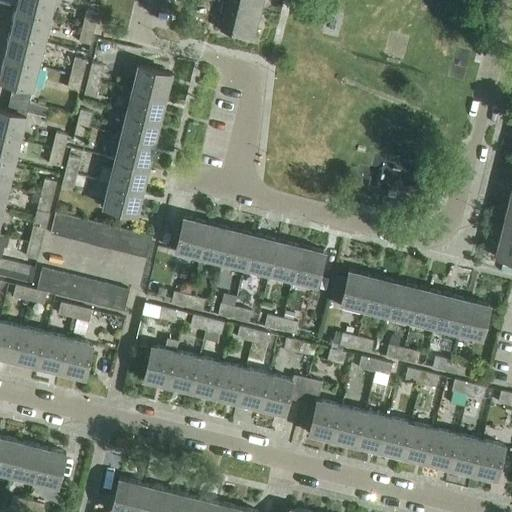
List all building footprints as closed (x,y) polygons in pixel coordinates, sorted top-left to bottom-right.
[(18,0),(16,10),(50,18),(54,0),(18,0)] [(228,0),(227,3),(261,11),(263,0),(228,0)] [(261,11),(227,3),(222,2),(219,13),(224,15),(221,29),(255,37),(261,11)] [(16,10),(10,33),(44,41),(50,18),(16,10)] [(86,10),(82,26),(94,29),(98,13),(86,10)] [(94,29),(82,26),(79,41),(90,44),(94,29)] [(10,33),(5,56),(39,65),(44,41),(10,33)] [(39,65),(5,56),(0,74),(0,80),(33,88),(39,65)] [(75,57),(71,72),(82,75),(86,60),(75,57)] [(92,63),(88,78),(100,81),(104,66),(92,63)] [(138,65),(132,89),(166,98),(172,73),(166,72),(138,65)] [(82,75),(71,72),(67,88),(79,91),(82,75)] [(100,81),(88,78),(84,94),(96,96),(100,81)] [(132,89),(126,112),(160,121),(166,98),(132,89)] [(45,106),(29,102),(27,111),(43,115),(45,106)] [(0,109),(0,134),(20,140),(26,116),(0,109)] [(80,109),(77,125),(88,128),(92,112),(80,109)] [(126,112),(120,136),(155,144),(160,121),(126,112)] [(88,128),(77,125),(73,140),(84,143),(88,128)] [(56,132),(52,147),(64,150),(68,135),(56,132)] [(0,134),(0,159),(14,163),(20,140),(0,134)] [(120,136),(114,159),(149,168),(155,144),(120,136)] [(64,150),(52,147),(48,163),(60,166),(64,150)] [(69,156),(65,171),(77,174),(80,159),(69,156)] [(0,159),(0,184),(9,186),(14,163),(0,159)] [(114,159),(109,182),(143,191),(149,168),(114,159)] [(77,174),(65,171),(61,187),(73,190),(77,174)] [(45,178),(41,194),(52,197),(56,181),(45,178)] [(143,191),(109,182),(103,206),(137,215),(137,214),(143,191)] [(0,184),(0,208),(3,209),(9,186),(0,184)] [(41,194),(35,217),(47,220),(52,197),(41,194)] [(511,208),(507,207),(501,231),(511,234),(511,208)] [(50,233),(61,236),(66,214),(55,212),(50,233)] [(61,236),(71,239),(77,217),(66,214),(61,236)] [(175,251),(199,257),(207,222),(183,216),(181,223),(182,223),(175,251)] [(35,217),(29,240),(41,243),(47,220),(35,217)] [(71,239),(82,241),(87,220),(77,217),(71,239)] [(82,241),(93,244),(98,222),(87,220),(82,241)] [(93,244),(103,247),(109,225),(98,222),(93,244)] [(199,257),(222,262),(231,228),(207,222),(199,257)] [(103,247),(114,249),(120,228),(109,225),(103,247)] [(114,249),(125,252),(130,230),(120,228),(114,249)] [(222,262),(246,268),(254,234),(231,228),(222,262)] [(125,252),(136,255),(141,233),(130,230),(125,252)] [(511,234),(501,231),(494,257),(503,259),(504,259),(511,260),(511,234)] [(136,255),(146,257),(147,257),(152,236),(141,233),(136,255)] [(6,247),(9,237),(0,234),(0,260),(1,258),(4,247),(6,247)] [(246,268),(269,274),(277,240),(254,234),(246,268)] [(41,243),(29,240),(25,256),(37,259),(41,243)] [(269,274),(292,280),(301,245),(277,240),(269,274)] [(301,245),(292,280),(316,285),(324,251),(323,251),(301,245)] [(501,270),(511,273),(511,260),(504,259),(501,270)] [(36,289),(47,291),(53,270),(42,267),(36,289)] [(340,304),(364,310),(373,275),(348,269),(346,275),(347,276),(340,304)] [(47,291),(58,294),(64,273),(53,270),(47,291)] [(58,294),(69,297),(75,275),(64,273),(58,294)] [(69,297),(80,300),(86,278),(75,275),(69,297)] [(364,310),(387,315),(396,281),(373,275),(364,310)] [(80,300),(91,302),(97,281),(86,278),(80,300)] [(91,302),(102,305),(107,283),(97,281),(91,302)] [(387,315),(411,321),(419,286),(396,281),(387,315)] [(181,285),(180,291),(190,293),(192,283),(186,282),(181,285)] [(102,305),(113,308),(118,286),(107,283),(102,305)] [(13,296),(28,300),(31,288),(16,284),(13,296)] [(118,286),(113,308),(124,311),(129,289),(118,286)] [(411,321),(434,327),(443,292),(419,286),(411,321)] [(31,288),(28,300),(44,303),(46,292),(31,288)] [(157,295),(164,296),(166,289),(159,288),(157,295)] [(171,303),(186,306),(189,295),(174,291),(171,303)] [(434,327),(457,332),(466,298),(443,292),(434,327)] [(189,295),(186,306),(202,310),(205,299),(189,295)] [(466,298),(457,332),(481,338),(490,304),(489,304),(466,298)] [(58,313),(73,317),(76,306),(61,302),(58,313)] [(218,314),(233,318),(236,307),(221,303),(218,314)] [(76,306),(73,317),(89,321),(92,309),(76,306)] [(159,318),(174,322),(177,310),(162,307),(159,318)] [(236,307),(233,318),(249,322),(252,310),(236,307)] [(190,326),(205,330),(208,318),(193,314),(190,326)] [(264,326),(280,330),(283,318),(267,314),(264,326)] [(208,318),(205,330),(221,333),(224,322),(208,318)] [(283,318),(280,330),(295,334),(298,322),(283,318)] [(0,356),(14,360),(22,326),(0,320),(0,356)] [(14,360),(37,366),(45,332),(22,326),(14,360)] [(237,337),(252,341),(255,330),(240,326),(237,337)] [(255,330),(252,341),(268,345),(270,333),(255,330)] [(37,366),(60,371),(69,338),(45,332),(37,366)] [(340,344),(355,348),(358,337),(342,333),(340,344)] [(283,349),(299,353),(302,341),(286,337),(283,349)] [(358,337),(355,348),(370,352),(373,340),(358,337)] [(69,338),(60,371),(84,377),(92,343),(69,338)] [(386,356),(402,359),(404,348),(389,344),(386,356)] [(143,379),(167,385),(176,351),(152,345),(143,379)] [(330,348),(327,360),(343,363),(346,352),(330,348)] [(404,348),(402,359),(417,363),(420,352),(404,348)] [(167,385),(191,390),(199,357),(176,351),(167,385)] [(358,367),(374,371),(377,360),(361,356),(358,367)] [(433,367),(448,371),(451,359),(435,356),(433,367)] [(191,390),(214,396),(222,363),(199,357),(191,390)] [(451,359),(448,371),(464,375),(467,363),(451,359)] [(377,360),(374,371),(389,375),(392,363),(377,360)] [(214,396),(237,402),(246,368),(222,363),(214,396)] [(405,379),(420,383),(423,371),(408,367),(405,379)] [(237,402),(261,408),(269,374),(246,368),(237,402)] [(423,371),(420,383),(436,386),(438,375),(423,371)] [(269,374),(261,408),(285,414),(289,398),(300,401),(306,377),(294,375),(292,380),(269,374)] [(308,433),(332,439),(341,405),(318,399),(322,382),(310,379),(304,402),(316,405),(308,433)] [(452,390),(467,394),(470,383),(454,379),(452,390)] [(470,383),(467,394),(482,398),(485,386),(470,383)] [(498,402),(511,404),(511,393),(501,390),(498,402)] [(332,439),(356,444),(364,411),(341,405),(332,439)] [(356,444),(379,450),(387,416),(364,411),(356,444)] [(379,450),(402,456),(411,422),(387,416),(379,450)] [(402,456),(426,462),(434,428),(411,422),(402,456)] [(426,462),(449,468),(457,434),(434,428),(426,462)] [(449,468),(472,473),(481,439),(457,434),(449,468)] [(0,472),(10,474),(18,441),(0,436),(0,472)] [(481,439),(472,473),(496,479),(505,445),(481,439)] [(10,474),(33,480),(42,446),(18,441),(10,474)] [(42,446),(33,480),(57,486),(66,452),(42,446)] [(111,511),(112,511),(135,511),(143,483),(119,478),(111,511)] [(135,511),(160,511),(166,489),(143,483),(135,511)] [(160,511),(185,511),(189,495),(166,489),(160,511)] [(185,511),(209,511),(213,501),(189,495),(185,511)] [(10,508),(26,511),(28,500),(13,496),(10,508)] [(28,500),(26,511),(41,511),(44,504),(28,500)] [(209,511),(234,511),(236,507),(213,501),(209,511)]
